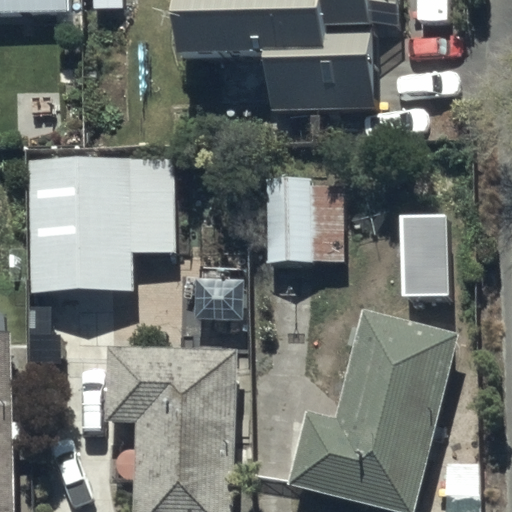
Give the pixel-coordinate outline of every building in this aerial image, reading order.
[(73,0),(0,0),(0,27),(74,26),(73,0)] [(185,0),(187,74),(275,71),(277,122),(384,119),(381,13),(401,12),(400,0),(185,0)] [(43,163),(43,170),(34,170),(35,306),(138,305),(137,263),(177,262),(177,169),(75,170),(75,163),(43,163)] [(315,194),(315,185),(266,187),(271,273),(352,268),(347,192),(315,194)] [(425,511),(464,338),(367,317),(342,429),(312,423),(295,498),(356,511),(425,511)] [(15,343),(0,342),(0,511),(16,511),(16,452),(31,452),(31,430),(15,430),(15,343)] [(240,511),(242,360),(112,358),(111,432),(140,432),(139,511),(240,511)]
